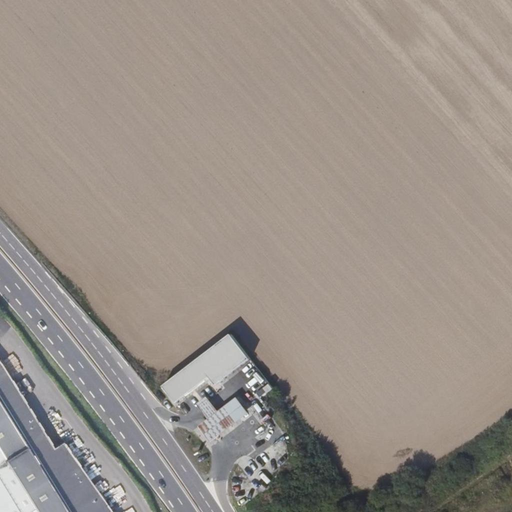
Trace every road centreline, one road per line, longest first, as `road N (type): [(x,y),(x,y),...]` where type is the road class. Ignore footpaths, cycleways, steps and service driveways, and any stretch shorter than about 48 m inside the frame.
road 1 (trunk): [(212,511),(93,345),(0,233)]
road 2 (trunk): [(0,266),(178,499)]
road 3 (trunk): [(0,286),(178,499)]
